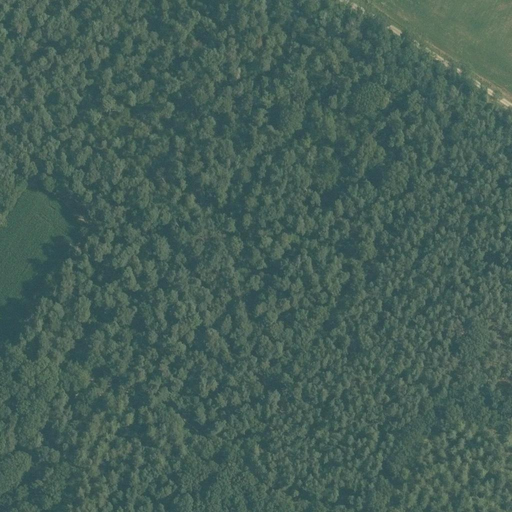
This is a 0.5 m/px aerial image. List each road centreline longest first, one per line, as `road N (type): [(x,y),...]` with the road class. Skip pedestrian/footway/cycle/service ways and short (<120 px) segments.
road 1 (track): [(494,96),(278,420),(228,465)]
road 2 (track): [(311,511),(234,472),(186,425),(142,403),(0,372)]
road 3 (track): [(346,0),(511,108)]
